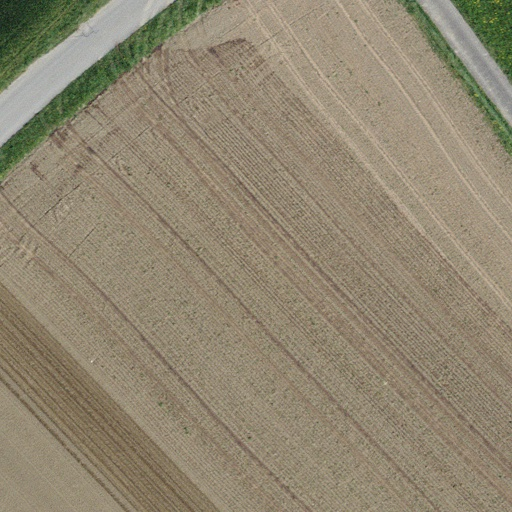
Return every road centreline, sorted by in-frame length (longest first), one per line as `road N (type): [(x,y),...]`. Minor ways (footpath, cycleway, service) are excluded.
road 1 (residential): [(157,0),(67,62),(0,126)]
road 2 (track): [(440,0),(511,98)]
